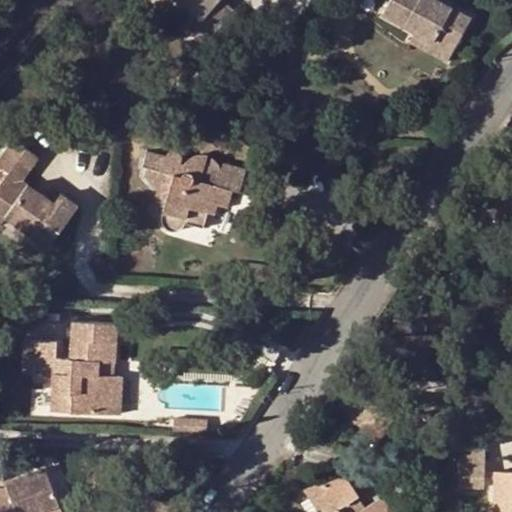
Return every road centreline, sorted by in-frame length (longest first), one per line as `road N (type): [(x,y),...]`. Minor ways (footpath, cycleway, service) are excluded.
road 1 (residential): [(511,57),(203,511)]
road 2 (unknown): [(342,303),(97,294),(82,265),(82,191),(48,159)]
